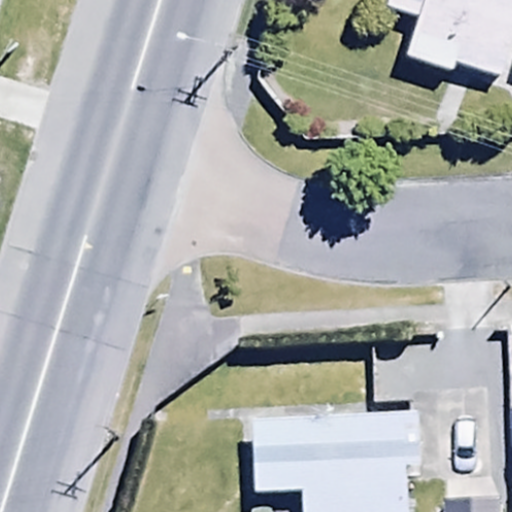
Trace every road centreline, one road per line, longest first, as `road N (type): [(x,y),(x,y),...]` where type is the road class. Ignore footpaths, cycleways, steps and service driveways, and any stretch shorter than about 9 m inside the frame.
road 1 (residential): [(511,227),(305,228),(112,155)]
road 2 (secondary): [(112,155),(2,511)]
road 3 (secondary): [(162,0),(112,155)]
